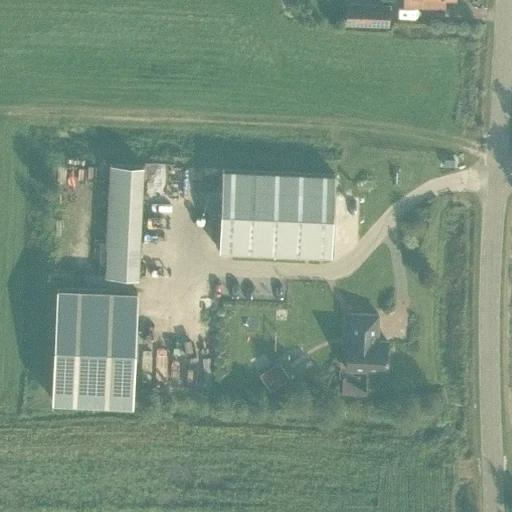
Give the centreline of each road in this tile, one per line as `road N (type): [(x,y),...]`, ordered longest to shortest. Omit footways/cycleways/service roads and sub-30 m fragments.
road 1 (tertiary): [(495,511),(489,289),(505,0)]
road 2 (track): [(497,149),(369,132),(0,116)]
